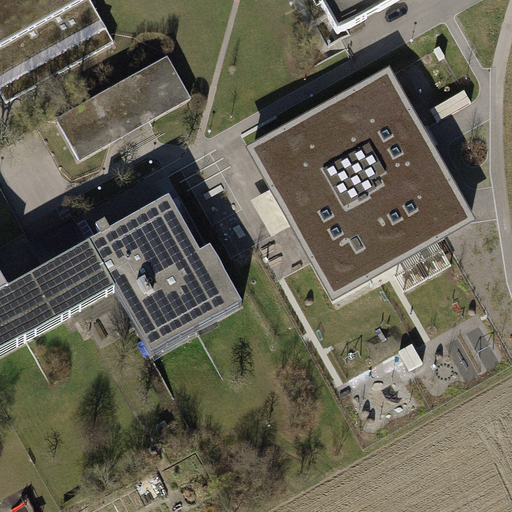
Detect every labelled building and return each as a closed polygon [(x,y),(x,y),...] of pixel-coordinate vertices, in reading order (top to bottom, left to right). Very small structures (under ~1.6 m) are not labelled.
[(89,0),(0,0),(0,92),(7,104),(114,43),(89,0)] [(322,0),(345,41),(417,0),(322,0)] [(191,100),(167,57),(56,120),(79,162),(191,100)] [(388,80),(254,154),(330,291),(464,216),(388,80)] [(0,274),(0,355),(117,290),(156,356),(245,302),(212,248),(202,252),(172,199),(89,243),(72,217),(29,239),(46,270),(11,293),(0,274)]
